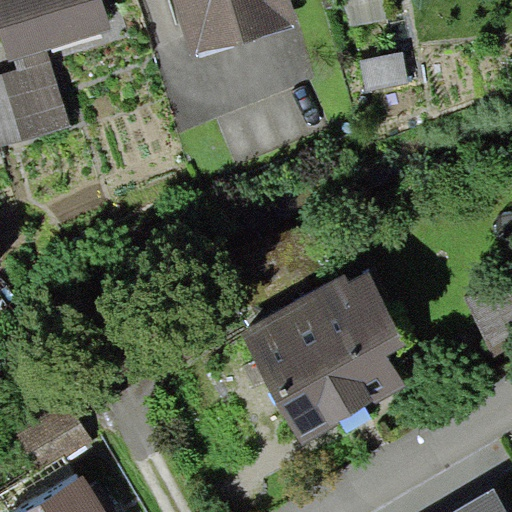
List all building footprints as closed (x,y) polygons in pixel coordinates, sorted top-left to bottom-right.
[(0,0),(0,30),(10,62),(15,60),(17,68),(0,72),(0,147),(73,126),(50,52),(115,32),(104,0),(0,0)] [(291,0),(175,0),(191,54),(298,23),(291,0)] [(407,80),(402,52),(363,59),(368,87),(407,80)] [(345,275),(240,334),(303,444),(405,386),(388,355),(408,344),(367,273),(350,283),(345,275)] [(511,277),(466,303),(495,355),(511,345),(511,277)] [(177,438),(146,380),(106,401),(138,459),(177,438)] [(70,394),(16,424),(41,470),(96,440),(70,394)] [(84,477),(24,511),(114,511),(115,511),(99,484),(91,489),(84,477)] [(507,511),(493,488),(452,511),(507,511)]
